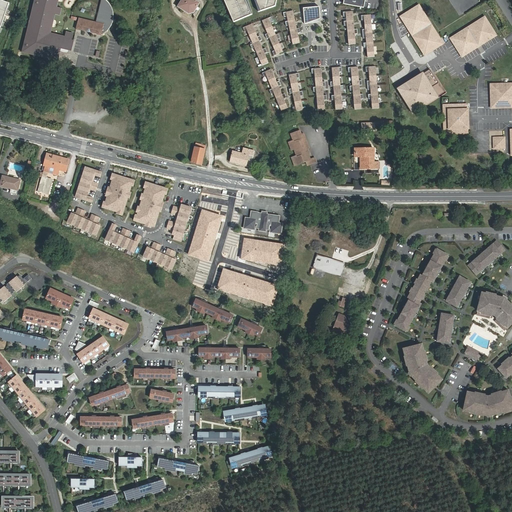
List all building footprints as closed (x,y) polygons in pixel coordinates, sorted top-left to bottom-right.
[(0,0),(0,30),(9,3),(0,0)] [(33,0),(22,52),(57,60),(60,47),(71,50),(75,34),(66,32),(65,36),(51,33),(55,15),(60,16),(62,8),(57,7),(58,0),(33,0)] [(181,0),(178,6),(184,9),(185,7),(188,10),(192,9),(194,6),(196,8),(198,5),(194,3),(196,0),(195,0),(181,0)] [(223,0),(234,24),(252,16),(246,0),(223,0)] [(254,0),(259,12),(277,7),(278,0),(254,0)] [(418,5),(401,16),(424,53),(441,42),(418,5)] [(317,6),(301,7),(303,23),(319,18),(317,6)] [(291,10),(281,12),(282,17),(285,16),(286,21),(293,19),(291,10)] [(341,12),(342,16),(344,16),(345,20),(352,20),(351,11),(341,12)] [(369,14),(359,15),(360,20),(362,20),(363,24),(370,24),(369,14)] [(66,15),(64,26),(103,35),(105,23),(66,15)] [(271,21),(269,16),(260,20),(264,29),(270,26),(269,22),(271,21)] [(480,41),(481,43),(494,35),(484,18),(452,38),(462,55),(475,46),(474,45),(480,41)] [(286,21),(283,21),(284,26),(287,25),(288,30),(295,28),(293,19),(286,21)] [(342,21),(342,25),(345,25),(346,30),(352,29),(352,20),(345,20),(342,21)] [(250,24),(241,27),(243,32),(246,31),(247,35),(254,32),(250,24)] [(363,29),(360,29),(361,34),(371,33),(370,24),(363,24),(363,29)] [(266,33),(263,34),(265,39),(268,37),(274,35),(270,26),(264,29),(266,33)] [(299,32),(298,28),(295,28),(288,30),(291,44),(298,43),(296,33),(299,32)] [(346,30),(347,44),(354,44),(353,34),(356,33),(355,29),(352,29),(346,30)] [(260,40),(258,35),(256,36),(254,32),(247,35),(251,43),(257,41),(260,40)] [(278,38),(276,33),(274,35),(268,37),(271,46),(277,43),(276,39),(278,38)] [(361,34),(361,38),(364,38),(364,42),(371,42),(371,33),(361,34)] [(251,43),(248,44),(250,49),(253,48),(254,52),(261,49),(257,41),(251,43)] [(365,47),(366,57),(373,57),(371,42),(364,42),(362,43),(362,47),(365,47)] [(281,52),(277,43),(271,46),(273,50),(270,51),(272,56),(281,52)] [(265,52),(263,48),(261,49),(254,52),(260,65),(267,63),(263,53),(265,52)] [(356,66),(346,67),(347,72),(349,72),(350,76),(357,76),(356,66)] [(374,66),(364,67),(364,72),(367,71),(367,76),(374,75),(374,66)] [(340,67),(330,67),(331,77),(338,76),(337,72),(340,71),(340,67)] [(319,68),(310,69),(310,73),(313,73),(313,78),(320,77),(319,68)] [(429,68),(397,88),(412,113),(445,93),(429,68)] [(269,69),(260,73),(262,77),(265,76),(267,80),(273,77),(269,69)] [(297,73),(287,75),(289,84),(296,82),(295,78),(298,77),(297,73)] [(368,81),(365,81),(365,85),(375,84),(374,75),(367,76),(368,81)] [(331,81),(328,82),(329,86),(332,86),(339,85),(338,76),(331,77),(331,81)] [(360,85),(360,80),(357,80),(357,76),(350,76),(351,85),(358,85),(360,85)] [(279,85),(277,81),(275,82),(273,77),(267,80),(270,89),(277,86),(279,85)] [(324,86),(323,81),(321,82),(320,77),(313,78),(314,87),(321,86),(324,86)] [(290,88),(287,89),(288,94),(291,93),(298,91),(296,82),(289,84),(290,88)] [(511,83),(491,84),(491,106),(509,105),(509,102),(511,102),(511,83)] [(365,85),(366,90),(369,90),(369,94),(376,93),(375,84),(365,85)] [(342,90),(341,85),(339,85),(332,86),(332,95),(339,95),(339,90),(342,90)] [(351,85),(348,86),(348,90),(351,90),(351,95),(358,94),(358,85),(351,85)] [(270,89),(267,90),(269,94),(272,93),(274,97),(280,94),(277,86),(270,89)] [(314,87),(311,87),(312,92),(314,91),(315,96),(322,95),(321,86),(314,87)] [(301,95),(300,91),(298,91),(291,93),(293,102),(299,100),(299,96),(301,95)] [(285,98),(283,93),(280,94),(274,97),(279,111),(286,108),(282,99),(285,98)] [(369,99),(370,109),(377,108),(376,93),(369,94),(366,94),(367,99),(369,99)] [(351,95),(353,109),(360,109),(359,99),(362,98),(361,94),(358,94),(351,95)] [(315,96),(316,111),(323,110),(322,100),(325,100),(325,95),(322,95),(315,96)] [(332,95),(330,95),(330,100),(333,100),(334,110),(341,109),(339,95),(332,95)] [(293,106),(291,107),(292,112),(301,110),(299,100),(293,102),(293,106)] [(469,102),(441,103),(441,120),(449,120),(449,127),(455,127),(461,127),(470,126),(469,102)] [(294,141),(292,142),(294,148),(295,150),(297,156),(294,157),(297,164),(306,161),(307,165),(310,164),(306,154),(308,153),(306,149),(308,148),(304,138),(306,137),(304,133),(302,134),(301,130),(292,133),(294,141)] [(503,138),(493,138),(493,146),(503,146),(503,138)] [(205,149),(195,147),(191,162),(202,164),(205,149)] [(251,167),(253,156),(250,155),(251,150),(244,148),(242,153),(233,150),(230,161),(251,167)] [(361,169),(374,169),(374,162),(374,148),(355,149),(355,155),(360,156),(361,169)] [(71,159),(47,153),(43,165),(45,166),(44,171),(58,176),(60,170),(67,173),(71,159)] [(310,159),(308,153),(306,154),(310,164),(316,162),(314,158),(310,159)] [(95,170),(85,167),(76,197),(85,200),(87,196),(89,189),(90,185),(92,181),(94,174),(95,170)] [(104,208),(123,213),(133,180),(114,174),(110,190),(111,191),(111,193),(109,192),(104,208)] [(11,189),(10,193),(16,195),(20,180),(3,176),(0,186),(5,187),(11,189)] [(53,179),(43,176),(38,192),(49,195),(53,179)] [(159,211),(157,210),(158,208),(160,208),(166,189),(148,183),(136,221),(154,226),(159,211)] [(192,208),(182,205),(180,208),(179,212),(178,216),(176,223),(175,227),(174,231),(172,234),(175,235),(174,239),(181,241),(192,208)] [(223,216),(202,210),(188,256),(209,263),(223,216)] [(258,212),(252,211),(251,218),(246,217),(245,228),(255,230),(256,223),(258,223),(257,227),(260,228),(260,229),(261,230),(266,231),(267,230),(267,229),(270,229),(271,225),(272,225),(271,232),(282,233),(283,223),(279,222),(280,215),(267,214),(267,215),(264,215),(264,213),(258,212)] [(67,223),(96,235),(100,226),(97,224),(93,223),(89,221),(82,218),(79,216),(75,215),(72,213),(67,223)] [(110,230),(105,240),(134,252),(138,243),(134,241),(128,238),(124,237),(120,235),(114,232),(110,230)] [(285,244),(244,238),(242,259),(282,267),(285,244)] [(467,266),(475,275),(479,271),(480,272),(483,269),(482,268),(485,264),(487,266),(493,260),(492,259),(495,255),(497,257),(500,254),(500,253),(503,250),(495,241),(492,244),(491,243),(487,246),(489,248),(485,251),(484,250),(477,255),(479,257),(475,260),(474,258),(470,262),(471,262),(467,266)] [(148,247),(143,257),(172,269),(176,260),(172,258),(169,257),(165,255),(158,252),(155,250),(151,249),(148,247)] [(447,255),(436,249),(435,250),(434,250),(433,253),(434,254),(432,256),(434,257),(434,258),(431,262),(429,261),(428,263),(427,263),(426,266),(427,267),(426,268),(425,268),(423,271),(424,271),(423,274),(425,275),(423,277),(421,276),(420,279),(418,278),(417,280),(416,280),(414,283),(415,284),(414,285),(415,285),(424,290),(424,291),(425,291),(425,289),(426,290),(428,287),(427,286),(428,284),(427,283),(428,280),(430,281),(431,278),(433,279),(434,277),(435,278),(437,275),(436,274),(437,272),(438,273),(440,270),(439,269),(440,267),(438,266),(440,262),(441,261),(443,262),(444,259),(445,260),(447,257),(446,256),(447,255)] [(345,264),(317,255),(314,265),(327,270),(327,271),(341,275),(345,264)] [(279,285),(224,268),(217,290),(273,307),(279,285)] [(313,269),(312,274),(322,277),(323,271),(313,269)] [(23,279),(20,275),(17,277),(13,280),(19,288),(20,288),(24,285),(26,283),(23,279)] [(470,283),(458,276),(456,280),(457,281),(455,285),(453,284),(449,292),(451,293),(449,297),(447,296),(444,300),(457,307),(459,303),(457,302),(460,298),(461,299),(466,291),(464,290),(466,286),(468,287),(470,283)] [(13,279),(6,285),(7,286),(13,293),(13,292),(15,291),(19,288),(13,280),(13,279)] [(423,293),(423,294),(424,292),(425,291),(424,291),(424,290),(415,285),(414,285),(413,286),(413,288),(423,294),(423,293)] [(13,293),(7,286),(5,287),(1,290),(7,297),(7,298),(11,295),(14,293),(13,292),(13,293)] [(423,294),(413,288),(412,289),(411,288),(409,292),(410,292),(409,294),(411,295),(409,298),(411,299),(409,302),(408,301),(406,303),(405,303),(404,306),(405,306),(404,308),(403,307),(401,311),(402,311),(401,313),(403,314),(400,320),(398,319),(397,321),(396,321),(394,324),(395,324),(394,325),(405,331),(405,330),(406,331),(408,327),(407,327),(408,325),(407,324),(410,318),(411,319),(413,317),(414,318),(415,314),(414,314),(415,312),(416,313),(418,310),(417,309),(418,307),(416,306),(418,303),(416,302),(418,299),(420,300),(421,298),(422,299),(423,295),(422,295),(423,294),(423,293),(423,294)] [(73,301),(49,291),(45,301),(46,301),(48,302),(51,303),(55,305),(57,306),(58,307),(62,308),(66,310),(67,311),(68,311),(73,301)] [(476,315),(489,318),(490,314),(494,315),(497,318),(494,321),(504,330),(511,322),(511,320),(511,321),(511,320),(511,308),(509,306),(510,305),(505,300),(504,299),(503,299),(502,298),(501,298),(500,297),(498,297),(494,296),(494,297),(485,295),(485,294),(481,293),(479,301),(480,301),(480,302),(480,303),(479,303),(476,315)] [(346,306),(347,298),(343,298),(343,301),(339,300),(338,305),(346,306)] [(196,299),(193,306),(197,308),(206,312),(213,315),(222,319),(230,322),(233,315),(223,310),(218,308),(207,303),(201,301),(196,299)] [(63,317),(25,309),(23,320),(27,321),(31,321),(36,322),(38,323),(45,325),(47,325),(52,326),(56,327),(60,328),(63,317)] [(124,334),(129,324),(94,309),(89,318),(90,319),(92,319),(99,323),(103,324),(112,329),(116,330),(120,332),(122,333),(124,334)] [(338,318),(350,323),(352,319),(340,314),(338,318)] [(454,316),(440,314),(439,318),(441,319),(440,324),(438,323),(437,332),(439,332),(438,337),(436,337),(435,341),(449,343),(450,339),(448,338),(449,334),(451,334),(452,325),(450,325),(451,320),(453,321),(454,316)] [(251,323),(242,318),(238,326),(246,330),(255,333),(259,335),(262,328),(258,326),(251,323)] [(350,323),(338,318),(335,325),(347,330),(350,323)] [(172,331),(167,332),(169,340),(173,339),(182,338),(190,336),(199,335),(208,333),(207,325),(196,327),(191,328),(179,330),(172,331)] [(345,336),(347,330),(335,325),(333,331),(345,336)] [(49,339),(1,328),(0,332),(0,336),(3,337),(7,338),(11,339),(15,340),(22,342),(26,343),(30,343),(34,344),(38,345),(40,346),(44,347),(48,347),(49,339)] [(110,345),(103,337),(78,354),(84,363),(86,361),(94,356),(98,353),(107,347),(109,346),(110,345)] [(88,345),(79,341),(75,350),(79,351),(88,345)] [(411,348),(411,347),(402,349),(404,357),(406,357),(408,365),(407,366),(409,375),(416,381),(416,380),(423,387),(422,388),(427,393),(434,387),(433,386),(434,385),(435,386),(441,380),(435,375),(428,369),(429,368),(426,365),(425,361),(424,361),(421,352),(423,352),(421,344),(412,347),(413,348),(411,348)] [(470,356),(474,350),(468,347),(464,353),(470,356)] [(205,348),(200,348),(200,356),(204,356),(213,356),(222,356),(231,356),(240,356),(240,348),(230,348),(224,348),(211,348),(205,348)] [(271,357),(271,348),(267,348),(259,348),(249,348),(249,356),(258,357),(267,357),(271,357)] [(478,360),(481,354),(475,351),(472,357),(478,360)] [(12,369),(0,354),(0,371),(1,373),(4,376),(12,369)] [(511,358),(511,357),(509,359),(508,358),(505,361),(506,361),(505,363),(504,362),(501,364),(502,365),(500,367),(501,368),(499,370),(504,376),(507,374),(508,376),(510,374),(511,375),(511,373),(511,358)] [(175,378),(176,370),(169,369),(165,369),(151,369),(147,369),(135,369),(135,377),(144,377),(148,378),(149,378),(153,378),(162,378),(167,378),(171,378),(175,378)] [(38,386),(38,375),(29,375),(37,386),(38,386)] [(62,386),(62,376),(38,375),(38,386),(43,386),(47,386),(53,386),(55,386),(62,386)] [(17,376),(9,383),(13,387),(15,390),(22,398),(25,401),(31,409),(34,413),(37,417),(45,410),(17,376)] [(97,395),(90,398),(93,406),(101,403),(105,401),(106,401),(110,400),(118,397),(122,395),(127,394),(131,392),(128,385),(121,387),(116,389),(102,394),(97,395)] [(208,387),(200,387),(200,396),(240,396),(240,388),(232,388),(226,388),(214,387),(208,387)] [(173,402),(174,394),(152,389),(151,398),(159,399),(164,400),(169,401),(173,402)] [(509,399),(510,399),(507,390),(500,393),(500,394),(492,397),(491,395),(487,397),(483,396),(483,397),(474,395),(474,394),(467,392),(465,401),(466,401),(466,402),(465,402),(463,411),(470,412),(471,411),(479,413),(479,414),(488,416),(489,416),(497,413),(497,412),(505,409),(506,411),(511,408),(511,404),(511,400),(509,400),(509,399)] [(233,411),(225,412),(227,420),(266,414),(265,405),(257,407),(251,408),(242,409),(239,410),(233,411)] [(144,418),(133,420),(134,428),(143,427),(147,426),(148,426),(152,425),(161,424),(165,423),(170,422),(174,421),(173,413),(166,414),(162,415),(148,417),(144,418)] [(93,417),(82,417),(81,425),(90,426),(94,426),(95,426),(100,426),(108,426),(113,426),(117,426),(122,426),(122,418),(115,418),(111,418),(97,417),(93,417)] [(64,434),(60,431),(55,439),(59,441),(64,434)] [(208,433),(200,433),(200,442),(240,442),(240,434),(232,434),(226,434),(214,433),(208,433)] [(273,454),(270,447),(263,449),(257,451),(245,454),(239,456),(232,458),(234,466),(273,454)] [(0,461),(19,462),(19,452),(0,451),(0,461)] [(110,461),(70,454),(68,462),(76,463),(80,464),(86,465),(94,467),(104,468),(108,469),(110,461)] [(143,457),(120,457),(120,465),(128,465),(132,465),(134,465),(138,465),(143,466),(143,457)] [(160,458),(159,466),(166,467),(171,468),(172,469),(176,469),(185,471),(194,473),(198,473),(200,465),(160,458)] [(0,484),(31,485),(31,475),(0,474),(0,484)] [(95,479),(73,479),(72,487),(80,487),(85,487),(86,487),(91,487),(95,487),(95,479)] [(164,479),(125,491),(128,499),(135,497),(139,496),(141,495),(145,494),(153,491),(162,489),(166,487),(164,479)] [(105,498),(78,506),(79,511),(86,511),(88,511),(92,510),(93,510),(98,509),(106,506),(114,503),(119,502),(116,494),(105,498)] [(34,507),(34,497),(3,497),(3,507),(34,507)]
